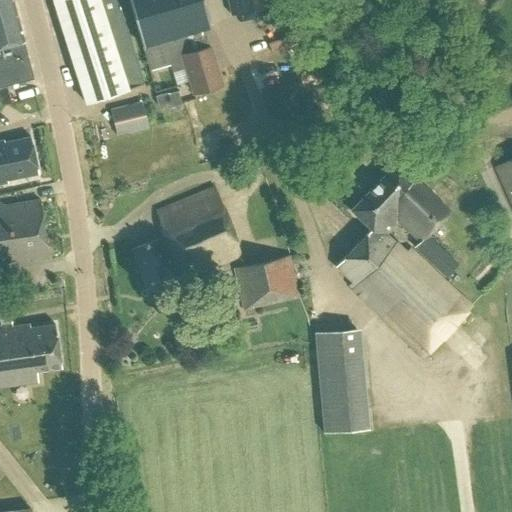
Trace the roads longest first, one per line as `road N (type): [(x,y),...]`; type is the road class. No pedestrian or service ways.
road 1 (residential): [(106,511),(65,135),(27,0)]
road 2 (unknown): [(433,0),(491,155)]
